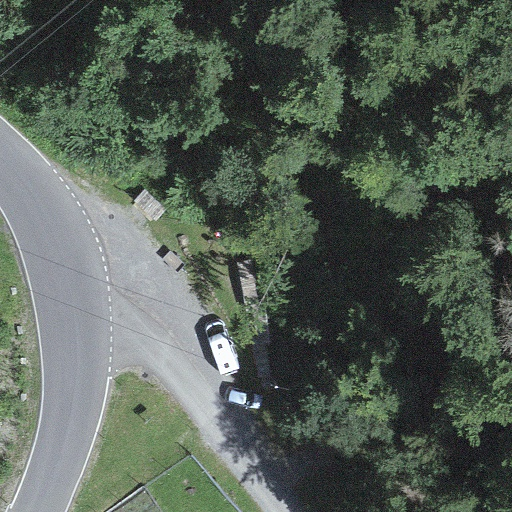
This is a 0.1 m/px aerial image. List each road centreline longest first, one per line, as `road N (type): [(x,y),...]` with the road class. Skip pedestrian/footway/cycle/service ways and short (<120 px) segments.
road 1 (tertiary): [(0,159),(46,225),(71,325),(74,375),(36,511)]
road 2 (track): [(57,251),(281,511)]
